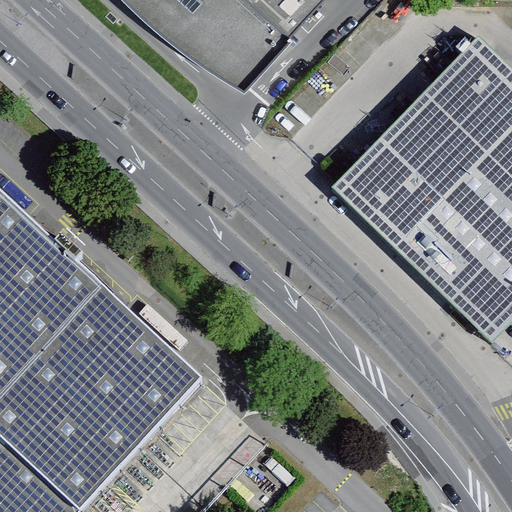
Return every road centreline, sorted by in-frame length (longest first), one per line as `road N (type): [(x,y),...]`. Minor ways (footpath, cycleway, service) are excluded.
road 1 (secondary): [(0,42),(258,278),(426,451),(471,511)]
road 2 (unclassified): [(509,414),(471,362),(232,114),(199,149)]
road 3 (secondary): [(511,481),(425,368),(199,149)]
road 4 (secondary): [(199,149),(34,0)]
road 5 (unknown): [(255,400),(151,511)]
